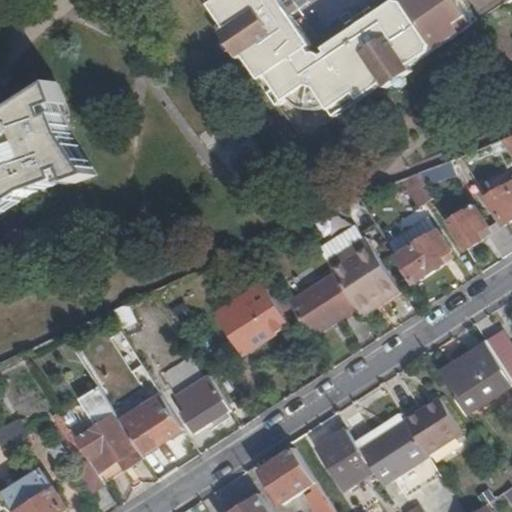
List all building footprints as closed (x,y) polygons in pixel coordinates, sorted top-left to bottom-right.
[(266,95),(276,108),(288,99),(296,107),(301,110),(309,111),(317,110),(325,107),(333,119),(352,107),(353,107),(385,86),(388,91),(418,70),(416,67),(417,67),(415,65),(477,22),(476,21),(462,1),(462,0),(398,0),(374,16),(369,8),(357,16),(362,24),(334,42),(333,48),(329,51),(326,49),(320,48),(317,43),(318,37),(299,9),(308,4),(305,0),(202,0),(222,31),(225,32),(224,33),(240,59),(243,57),(244,61),(266,95)] [(470,0),(463,0),(462,1),(476,21),(482,17),(470,0)] [(0,214),(32,194),(73,179),(76,183),(94,176),(69,137),(58,108),(63,104),(56,86),(19,110),(12,114),(0,119),(0,214)] [(511,135),(503,139),(511,153),(511,135)] [(453,159),(419,172),(428,186),(459,175),(453,159)] [(419,172),(403,179),(421,206),(435,197),(428,186),(419,172)] [(511,182),(488,197),(502,218),(506,224),(511,220),(511,175),(510,177),(511,180),(511,182)] [(474,207),(451,222),(469,248),(484,238),(481,232),(485,229),(504,258),(511,253),(511,232),(506,224),(502,218),(490,226),(475,204),(473,205),(474,207)] [(429,216),(390,242),(416,283),(448,263),(444,256),(453,251),(429,216)] [(321,247),(338,273),(361,308),(363,311),(384,298),(387,301),(403,291),(358,224),(321,247)] [(338,273),(293,303),(316,338),(361,308),(338,273)] [(245,355),(292,324),(267,284),(249,296),(253,302),(224,321),(245,355)] [(365,315),(387,301),(384,298),(363,311),(365,315)] [(489,342),(491,346),(511,379),(511,344),(504,332),(489,342)] [(511,379),(491,346),(444,376),(469,414),(511,385),(511,379)] [(176,393),(205,377),(194,356),(164,372),(176,393)] [(211,430),(236,414),(218,386),(214,378),(182,397),(189,411),(185,414),(197,433),(208,425),(211,430)] [(103,409),(106,408),(112,403),(102,386),(93,393),(103,409)] [(443,394),(407,419),(430,454),(466,430),(443,394)] [(146,456),(187,429),(165,395),(145,409),(124,422),(146,456)] [(107,482),(147,457),(146,456),(124,422),(112,403),(106,408),(112,418),(91,432),(73,404),(62,412),(93,460),(107,482)] [(404,414),(359,444),(362,449),(407,419),(404,414)] [(38,444),(23,418),(0,431),(0,433),(14,458),(38,444)] [(362,449),(377,471),(386,486),(431,456),(430,454),(407,419),(362,449)] [(359,444),(349,429),(321,448),(335,469),(349,490),(377,471),(362,449),(359,444)] [(337,511),(297,449),(265,470),(286,504),(308,490),(322,511),(337,511)] [(96,492),(109,484),(107,482),(93,460),(80,468),(96,492)] [(66,511),(71,509),(46,471),(11,495),(21,511),(66,511)] [(245,475),(216,498),(227,511),(232,511),(258,491),(245,475)] [(272,511),(261,494),(233,511),(272,511)] [(429,511),(423,502),(407,511),(429,511)]
